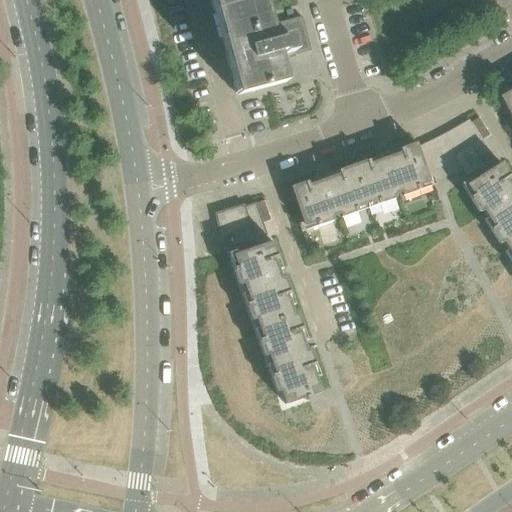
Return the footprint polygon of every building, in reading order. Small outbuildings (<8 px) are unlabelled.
[(269,26),(262,0),(210,0),(236,96),(285,83),(277,54),(282,53),(283,55),(294,53),(293,49),(307,45),(300,19),(301,18),(269,26)] [(511,90),(499,98),(511,120),(511,90)] [(488,152),(473,128),(468,121),(458,127),(472,151),(477,160),(488,152)] [(472,151),(458,127),(451,131),(448,132),(462,157),(472,151)] [(462,157),(448,132),(439,137),(453,175),(462,172),(463,171),(457,161),(456,160),(462,157)] [(453,175),(439,137),(434,140),(428,142),(442,178),(453,175)] [(442,178),(428,142),(417,148),(429,183),(442,178)] [(429,183),(417,148),(415,144),(399,150),(400,154),(370,164),(368,161),(353,166),(366,205),(377,201),(378,205),(394,199),(393,196),(403,192),(404,196),(419,191),(418,187),(429,183)] [(481,167),(477,160),(472,151),(462,157),(456,160),(457,161),(463,171),(466,176),(481,167)] [(511,188),(507,181),(510,178),(500,164),(466,186),(472,196),(469,198),(479,213),(482,211),(493,228),(490,230),(499,245),(502,243),(507,250),(511,246),(511,188)] [(366,205),(353,166),(337,172),(339,175),(308,186),(307,182),(290,188),(304,227),(315,223),(316,226),(333,221),(332,217),(340,214),(341,218),(358,212),(357,208),(366,205)] [(265,235),(256,209),(254,205),(225,215),(226,218),(224,222),(221,223),(230,248),(265,235)] [(281,280),(277,271),(274,260),(278,259),(272,243),(233,256),(237,268),(233,269),(239,286),(243,284),(249,303),(246,305),(252,321),(255,320),(258,328),(293,315),(286,296),(290,295),(284,278),(281,280)] [(306,351),(303,342),(299,332),(303,330),(297,314),(293,315),(258,328),(262,339),(258,340),(264,357),(268,356),(274,375),(271,376),(277,393),(280,391),(285,405),(305,398),(306,401),(309,400),(308,397),(320,393),(311,367),(315,366),(309,350),(306,351)]
